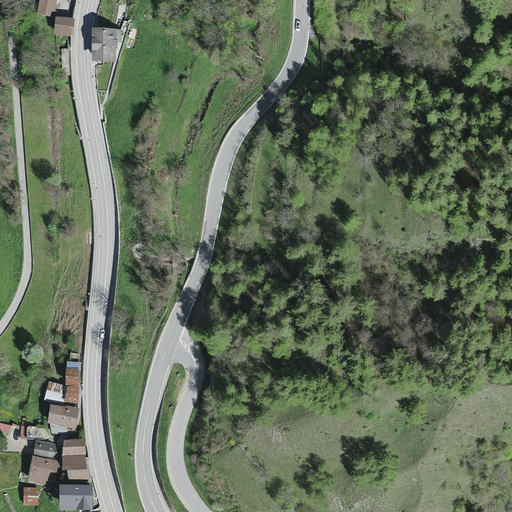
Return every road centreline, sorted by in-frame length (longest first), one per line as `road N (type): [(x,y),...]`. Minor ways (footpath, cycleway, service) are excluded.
road 1 (secondary): [(114,511),(96,421),(108,241),(84,60),(89,0)]
road 2 (tertiary): [(170,335),(201,266),(227,153),(293,65),(302,0)]
road 3 (residential): [(0,329),(29,258),(20,94),(3,0)]
road 4 (tertiary): [(170,335),(195,363),(176,462),(203,511)]
road 5 (tertiary): [(156,511),(146,486),(145,431),(170,335)]
